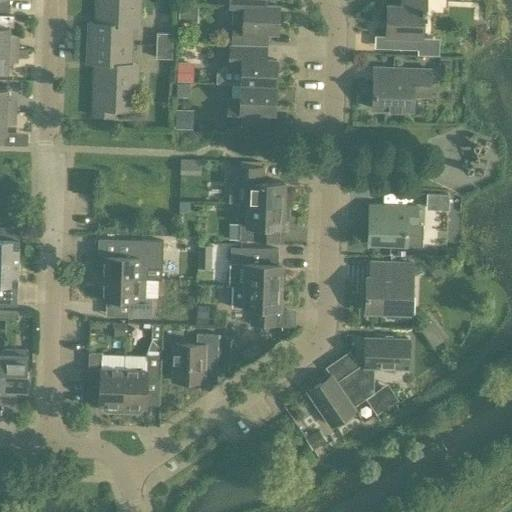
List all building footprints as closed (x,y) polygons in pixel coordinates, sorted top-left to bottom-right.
[(87,23),(87,43),(131,45),(132,16),(139,16),(139,0),(95,0),(94,23),(87,23)] [(418,50),(418,38),(421,38),(422,14),(425,14),(425,0),(400,0),(401,5),(386,5),(385,37),(378,36),(378,48),(418,50)] [(277,32),(278,6),(229,5),(229,6),(232,6),(231,43),(265,44),(266,32),(277,32)] [(0,49),(17,50),(17,42),(8,41),(8,27),(0,26),(0,49)] [(156,32),(156,45),(171,45),(172,33),(156,32)] [(130,74),(131,45),(87,43),(86,64),(93,64),(91,116),(114,117),(114,110),(136,111),(137,74),(130,74)] [(171,58),(171,45),(156,45),(155,57),(171,58)] [(241,70),(240,85),(275,86),(276,60),(247,59),(248,47),(229,46),(228,69),(241,70)] [(16,58),(17,50),(0,49),(0,72),(7,72),(7,58),(16,58)] [(195,64),(179,64),(179,80),(195,80),(195,64)] [(429,97),(430,69),(390,68),(390,82),(373,81),(372,95),(375,95),(374,110),(412,111),(412,96),(429,97)] [(274,112),(275,86),(240,85),(239,100),(227,100),(226,122),(239,123),(239,111),(274,112)] [(0,88),(0,111),(14,112),(15,104),(5,103),(6,89),(0,88)] [(14,120),(14,112),(0,111),(0,143),(3,144),(4,134),(5,120),(14,120)] [(246,181),(246,204),(283,205),(284,183),(264,182),(264,164),(232,164),(231,181),(246,181)] [(429,192),(428,208),(452,209),(452,192),(429,192)] [(246,204),(245,225),(231,224),(230,239),(277,241),(278,227),(282,227),(282,220),(289,220),(290,205),(283,205),(246,204)] [(367,243),(406,244),(422,245),(423,225),(416,224),(417,206),(391,205),(391,218),(368,217),(367,243)] [(0,262),(18,263),(18,240),(0,239),(0,262)] [(102,278),(137,279),(145,279),(161,280),(161,242),(129,241),(128,257),(103,256),(102,278)] [(232,285),(280,287),(281,265),(277,265),(277,250),(230,249),(229,285),(232,285)] [(0,284),(17,285),(18,263),(0,262),(0,284)] [(410,297),(412,264),(390,264),(389,278),(366,278),(365,311),(405,312),(405,297),(410,297)] [(145,279),(137,279),(102,278),(102,300),(127,301),(127,317),(151,318),(151,298),(145,297),(145,279)] [(279,309),(280,287),(232,285),(231,308),(249,308),(249,325),(275,325),(275,309),(279,309)] [(16,311),(4,310),(4,319),(16,319),(16,311)] [(172,381),(191,382),(203,382),(204,358),(217,359),(218,334),(196,334),(196,344),(173,343),(172,381)] [(364,339),(363,366),(359,366),(348,374),(365,398),(373,393),(373,367),(407,368),(408,340),(364,339)] [(26,390),(27,350),(4,349),(3,399),(11,399),(11,390),(26,390)] [(121,413),(121,407),(123,369),(100,368),(101,353),(88,353),(87,377),(99,377),(98,406),(101,406),(101,409),(104,412),(121,413)] [(123,355),(123,369),(121,407),(121,413),(138,413),(142,410),(142,407),(145,407),(146,379),(159,380),(160,355),(145,355),(145,356),(123,355)] [(352,407),(365,398),(348,374),(335,382),(331,376),(307,391),(331,425),(354,410),(352,407)] [(321,427),(308,435),(315,447),(329,439),(321,427)]
